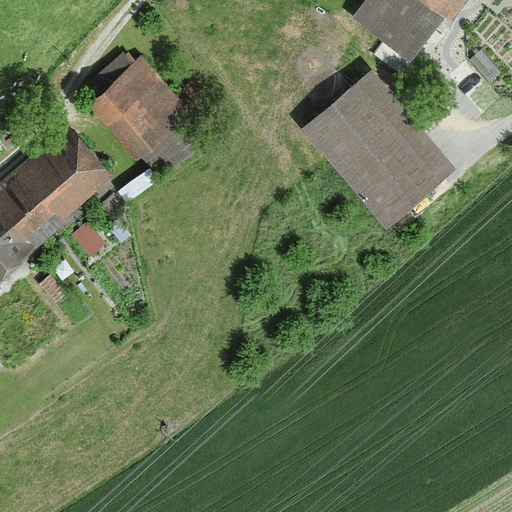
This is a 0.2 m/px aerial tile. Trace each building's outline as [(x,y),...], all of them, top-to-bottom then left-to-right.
[(459,0),(358,0),(346,19),(405,60),(438,13),(446,19),(459,0)] [(183,109),(138,54),(130,61),(120,49),(87,76),(95,87),(80,99),(128,157),(133,153),(153,177),(198,140),(176,114),(183,109)] [(450,164),(364,66),(295,127),(380,224),(450,164)] [(0,263),(107,172),(63,122),(0,176),(0,263)] [(91,216),(76,225),(89,247),(104,238),(91,216)] [(0,355),(55,311),(19,267),(0,281),(0,355)]
